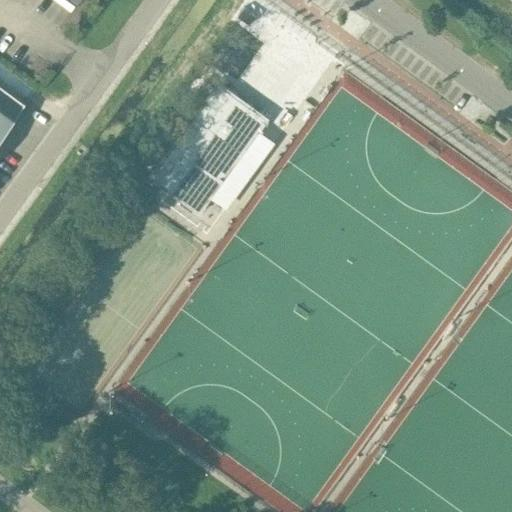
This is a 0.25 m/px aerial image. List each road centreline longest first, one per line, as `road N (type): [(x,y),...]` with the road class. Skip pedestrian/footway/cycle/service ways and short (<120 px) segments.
road 1 (unclassified): [(0,221),(158,0)]
road 2 (unclassified): [(511,108),(362,0)]
